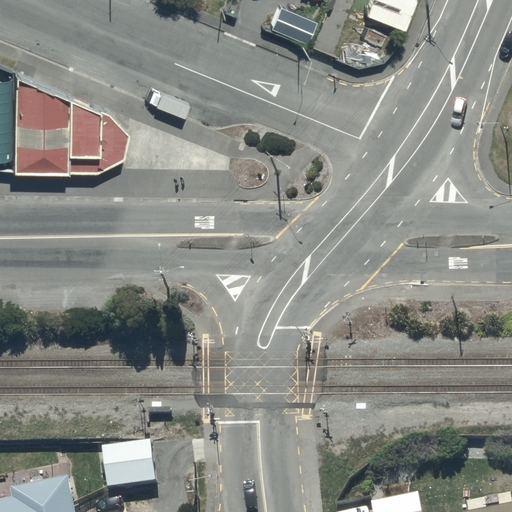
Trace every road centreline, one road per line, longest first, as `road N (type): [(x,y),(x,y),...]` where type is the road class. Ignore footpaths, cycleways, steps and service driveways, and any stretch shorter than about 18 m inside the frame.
road 1 (residential): [(402,156),(20,0)]
road 2 (tertiary): [(45,236),(126,218),(202,218),(292,220),(333,239)]
road 3 (tertiary): [(511,255),(483,264),(385,262),(333,239)]
road 4 (tertiary): [(333,239),(418,221),(500,222)]
road 5 (tertiary): [(452,75),(443,113),(448,147),(460,175),(500,222)]
road 6 (tertiary): [(333,239),(262,261),(175,260)]
road 7 (tertiary): [(258,363),(266,511)]
road 8 (tertiary): [(333,239),(274,313),(258,363)]
road 9 (tertiary): [(258,363),(224,300),(175,260)]
road 10 (tertiary): [(175,260),(124,260),(45,236)]
